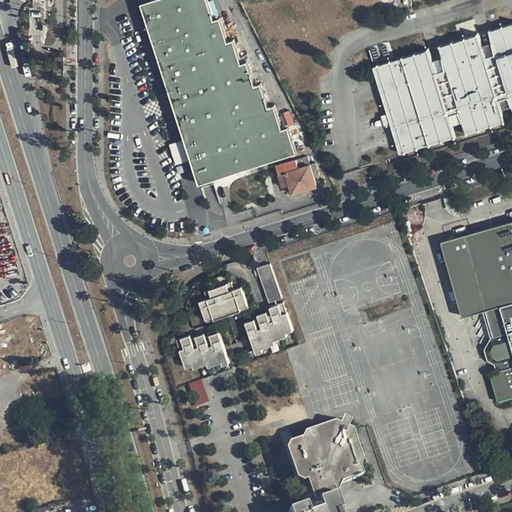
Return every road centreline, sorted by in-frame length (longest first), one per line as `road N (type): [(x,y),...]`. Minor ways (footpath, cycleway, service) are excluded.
road 1 (primary): [(143,511),(0,40)]
road 2 (unclassified): [(146,260),(193,254),(511,156)]
road 3 (unknown): [(354,204),(338,78),(347,43),(477,0)]
road 4 (unknown): [(429,181),(441,220),(442,283),(481,395),(492,409),(511,411)]
road 5 (tertiary): [(123,245),(98,208),(85,165),(84,0)]
road 6 (tertiary): [(179,511),(124,313),(125,279)]
road 7 (primary): [(48,295),(111,511)]
road 8 (unknown): [(232,0),(307,150)]
road 9 (primary): [(0,141),(48,295)]
